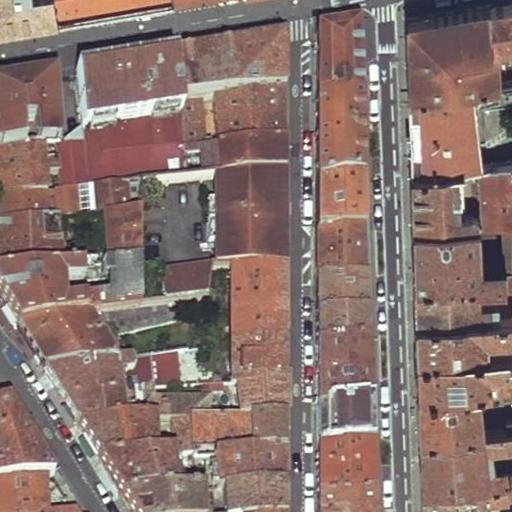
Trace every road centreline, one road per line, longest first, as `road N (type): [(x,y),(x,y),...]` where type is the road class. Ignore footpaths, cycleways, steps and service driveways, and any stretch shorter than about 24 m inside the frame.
road 1 (residential): [(382,0),(402,511)]
road 2 (residential): [(298,5),(299,511)]
road 3 (tertiary): [(0,56),(298,5)]
road 4 (residential): [(0,368),(97,511)]
